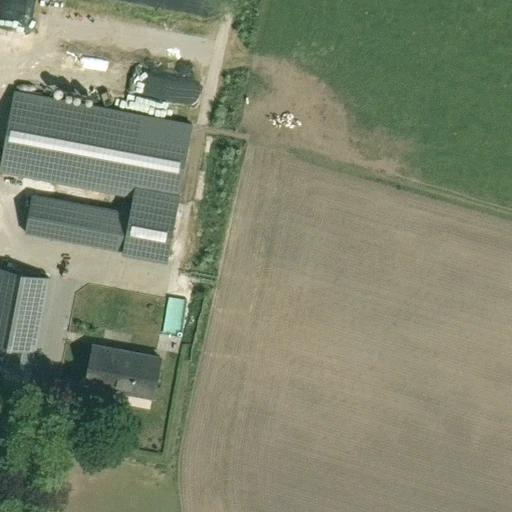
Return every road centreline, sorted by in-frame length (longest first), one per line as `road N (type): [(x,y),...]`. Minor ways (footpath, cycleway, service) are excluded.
road 1 (track): [(11,229),(8,244),(176,276),(232,0)]
road 2 (track): [(12,18),(220,59)]
road 3 (track): [(5,54),(212,96)]
